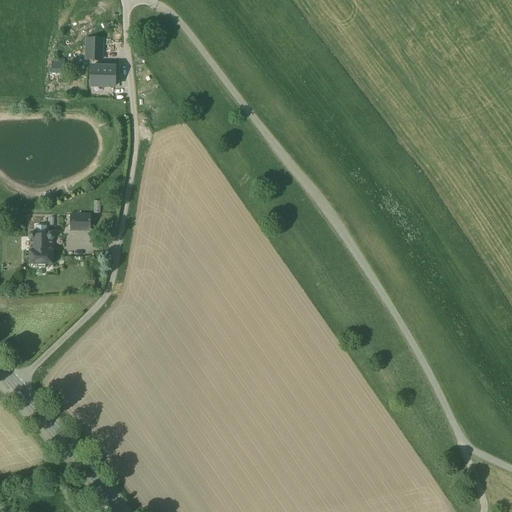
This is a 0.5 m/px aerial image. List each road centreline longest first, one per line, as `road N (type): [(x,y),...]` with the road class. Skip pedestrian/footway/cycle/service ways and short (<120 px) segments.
road 1 (track): [(15,382),(106,295),(131,217),(139,124),(127,0)]
road 2 (secondary): [(0,366),(121,511)]
